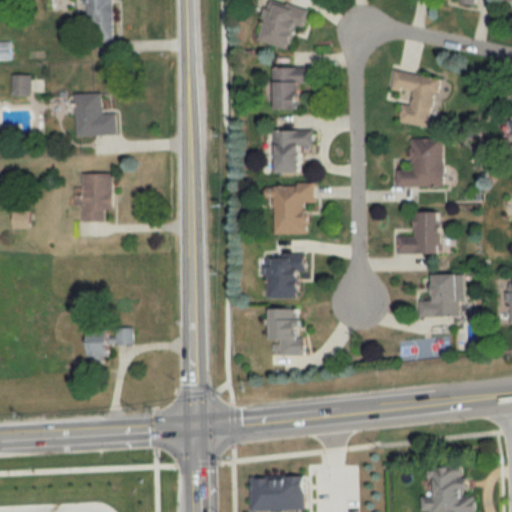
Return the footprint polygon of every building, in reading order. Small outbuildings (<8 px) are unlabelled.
[(116,41),(115,0),(90,0),(91,41),(116,41)] [(261,41),(294,48),(299,26),(308,28),(311,9),(268,1),(261,41)] [(0,58),(10,59),(10,43),(0,43),(0,58)] [(303,109),(303,84),(316,84),(316,67),(275,67),(275,109),(303,109)] [(401,122),(433,127),(440,77),(397,71),(394,90),(404,92),(403,101),(404,101),(401,122)] [(14,95),(34,95),(34,74),(14,74),(14,95)] [(120,135),(119,114),(105,114),(105,93),(78,94),(79,136),(120,135)] [(314,130),(276,131),(277,173),(304,172),(303,160),(315,159),(314,130)] [(397,187),(445,187),(445,138),(412,138),(412,168),(397,169),(397,187)] [(116,174),(85,173),(85,193),(77,193),(77,206),(85,206),(85,221),(108,221),(108,210),(116,211),(116,174)] [(316,203),(316,184),(268,184),(268,198),(276,198),(276,233),(309,233),(309,203),(316,203)] [(32,212),(15,212),(15,228),(32,228),(32,212)] [(443,254),(443,212),(416,212),(415,236),(399,236),(399,253),(443,254)] [(307,257),(269,256),(268,298),(306,299),(307,257)] [(421,317),(466,317),(466,274),(436,274),(437,301),(421,301),(421,317)] [(274,309),(274,349),(281,349),(281,355),(305,355),(305,309),(274,309)] [(111,344),(135,344),(135,329),(91,329),(91,357),(111,358),(111,344)] [(478,511),(478,495),(470,494),(470,468),(431,467),(431,479),(439,479),(438,497),(425,496),(424,511),(478,511)] [(253,478),(253,511),(308,511),(308,478),(253,478)]
